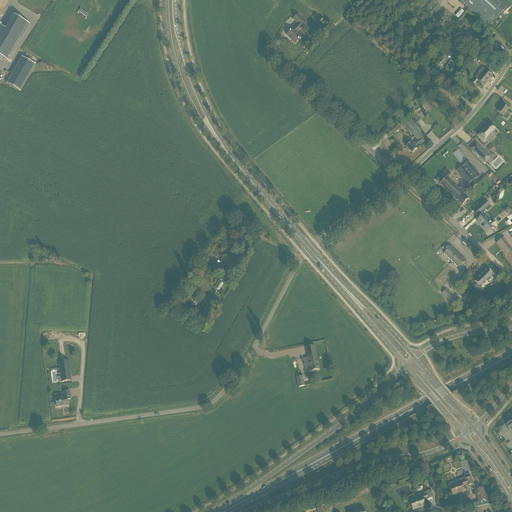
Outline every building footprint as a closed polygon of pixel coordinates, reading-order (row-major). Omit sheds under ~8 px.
[(459,0),(486,24),(489,27),(509,6),(505,2),(502,0),(459,0)] [(287,36),(295,44),(301,37),(296,32),(301,27),(302,28),(307,23),(298,14),(293,20),(298,24),(293,29),(290,32),(287,36)] [(6,28),(0,25),(0,56),(9,61),(29,24),(13,15),(6,28)] [(464,30),(459,35),(468,43),(471,46),(473,44),(474,44),(476,42),(478,40),(466,28),(464,30)] [(6,84),(20,92),(36,65),(21,57),(6,84)] [(429,74),(437,80),(442,74),(434,68),(429,74)] [(474,78),(471,82),(475,86),(478,83),(483,87),(493,76),(490,73),(485,69),(483,68),(480,71),(481,72),(475,79),(474,78)] [(505,114),(509,117),(511,113),(508,110),(506,108),(502,105),(497,112),(501,115),(503,116),(505,114)] [(406,147),(412,154),(417,149),(417,148),(421,144),(428,138),(405,115),(399,121),(417,140),(413,144),(411,142),(409,144),(406,147)] [(385,134),(389,138),(400,128),(396,123),(385,134)] [(484,127),(476,135),(484,143),(490,137),(492,139),(496,135),(494,132),(496,130),(489,123),(484,128),(484,127)] [(511,149),(508,146),(491,162),(496,167),(511,151),(511,149)] [(479,147),(474,152),(485,163),(490,158),(479,147)] [(464,170),(458,174),(467,185),(469,184),(472,189),(477,185),(473,181),(479,176),(468,162),(463,166),(465,169),(464,170)] [(442,173),(436,180),(462,206),(465,202),(468,199),(464,195),(467,192),(462,187),(459,190),(447,178),(442,173)] [(497,201),(494,204),(499,208),(506,201),(494,191),(490,195),(497,201)] [(485,199),(472,211),(477,216),(489,205),(485,199)] [(483,214),(475,221),(488,235),(497,227),(491,220),(490,221),(483,214)] [(496,244),(511,263),(511,247),(504,238),(496,244)] [(444,254),(459,269),(466,262),(451,247),(444,254)] [(235,263),(241,267),(246,258),(240,254),(235,263)] [(44,332),(84,333),(86,289),(69,289),(68,316),(60,316),(61,287),(82,287),(82,271),(35,269),(35,285),(38,285),(38,290),(45,291),(44,332)] [(486,270),(475,281),(481,287),(487,281),(489,284),(495,278),(486,270)] [(445,289),(441,293),(452,304),(456,300),(445,289)] [(183,300),(191,305),(195,298),(187,293),(183,300)] [(307,364),(308,372),(319,370),(314,346),(306,348),(308,358),(304,358),(305,364),(307,364)] [(69,361),(58,362),(61,382),(71,381),(69,361)] [(56,406),(57,407),(68,406),(67,400),(70,399),(69,391),(63,392),(63,398),(55,399),(56,403),(55,404),(56,406)] [(451,491),(453,495),(464,491),(462,486),(466,485),(467,486),(473,484),(471,479),(471,477),(464,480),(465,481),(454,485),(454,486),(450,487),(451,491)] [(474,491),(478,503),(487,500),(482,488),(474,491)] [(410,502),(413,510),(425,505),(423,500),(426,499),(427,500),(433,497),(430,491),(424,493),(425,496),(410,502)]
